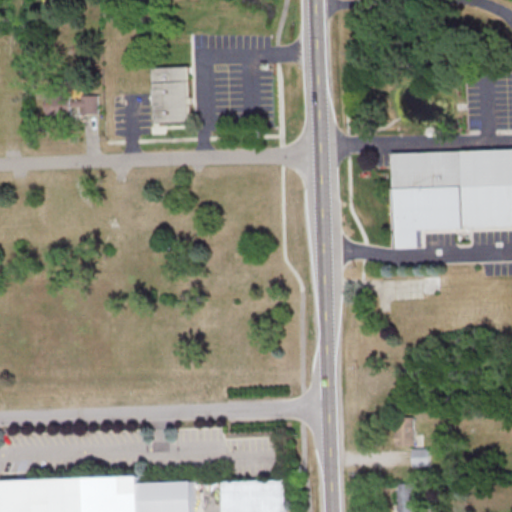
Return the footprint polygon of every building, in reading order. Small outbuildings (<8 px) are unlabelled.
[(188,66),(153,66),(154,122),(189,121),(188,66)] [(47,114),(99,113),(99,95),(83,95),(46,96),(47,114)] [(396,153),(511,149),(511,227),(426,232),(427,247),(401,249),(396,153)] [(398,445),(416,444),(415,416),(397,417),(398,445)] [(431,447),(413,447),(414,466),(431,465),(431,447)] [(3,511),(195,511),(194,479),(142,482),(141,475),(3,480),(3,511)] [(227,511),(225,480),(288,478),(289,510),(287,510),(287,511),(227,511)] [(424,511),(423,490),(416,490),(415,482),(399,483),(399,511),(424,511)]
